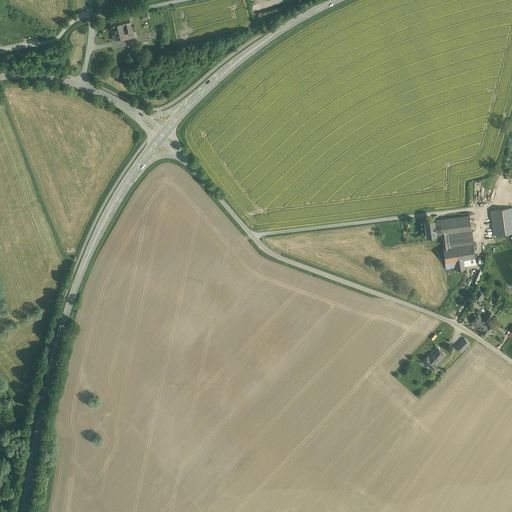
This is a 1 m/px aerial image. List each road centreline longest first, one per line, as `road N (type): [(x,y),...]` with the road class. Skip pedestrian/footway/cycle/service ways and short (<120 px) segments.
road 1 (unclassified): [(511,363),(458,323),(268,254),(186,161)]
road 2 (secondary): [(23,511),(67,311),(102,224),(136,168)]
road 3 (track): [(250,235),(487,207),(511,122)]
road 4 (secondary): [(191,102),(269,36),(334,0)]
